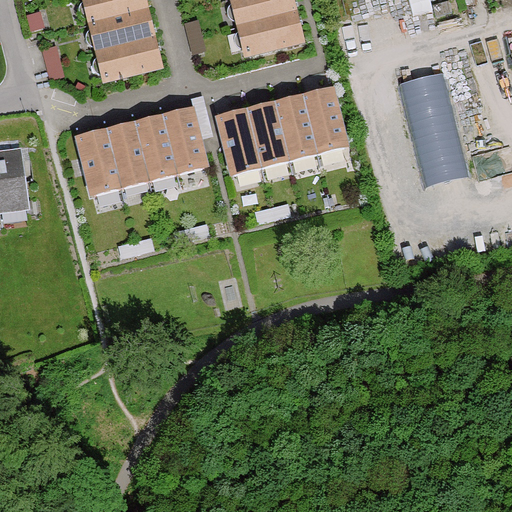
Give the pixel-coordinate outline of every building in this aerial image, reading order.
[(91,30),(148,16),(144,0),(87,0),(84,1),(91,30)] [(242,32),(300,19),(295,0),(250,0),(235,4),(242,32)] [(97,59),(155,45),(148,16),(91,30),(97,59)] [(249,61),(307,48),(300,19),(242,32),(249,61)] [(104,87),(162,74),(155,45),(97,59),(104,87)] [(448,66),(401,75),(423,183),(469,173),(448,66)] [(336,93),(306,100),(319,155),(348,148),(336,93)] [(306,100),(276,107),(289,162),(319,155),(306,100)] [(276,107),(247,114),(259,168),(289,162),(276,107)] [(247,114),(217,121),(230,175),(259,168),(247,114)] [(196,115),(167,122),(179,177),(209,170),(196,115)] [(167,122),(137,129),(150,184),(179,177),(167,122)] [(137,129),(107,136),(120,190),(150,184),(137,129)] [(107,136),(78,143),(90,197),(120,190),(107,136)] [(24,156),(0,157),(0,219),(28,218),(24,156)]
